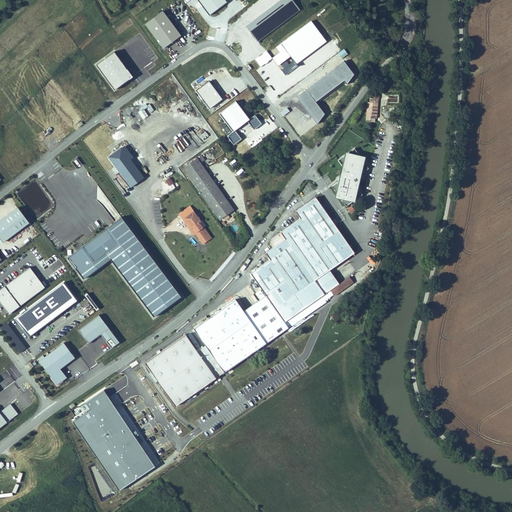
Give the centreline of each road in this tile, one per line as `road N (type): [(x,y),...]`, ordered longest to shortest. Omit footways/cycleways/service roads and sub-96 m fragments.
road 1 (residential): [(310,162),(224,47),(210,44),(0,197)]
road 2 (residential): [(51,408),(188,314),(310,162)]
road 3 (residential): [(310,162),(400,49)]
